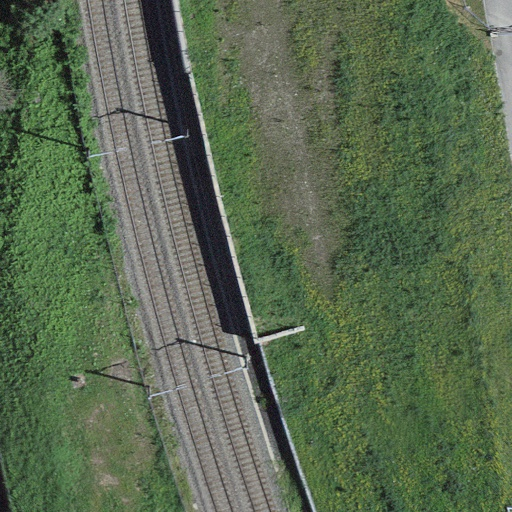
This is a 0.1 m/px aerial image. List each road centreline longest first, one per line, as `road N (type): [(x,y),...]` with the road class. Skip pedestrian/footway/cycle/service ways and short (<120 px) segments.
road 1 (trunk): [(0,185),(500,0)]
road 2 (unclassified): [(289,0),(282,48),(287,110),(387,511)]
